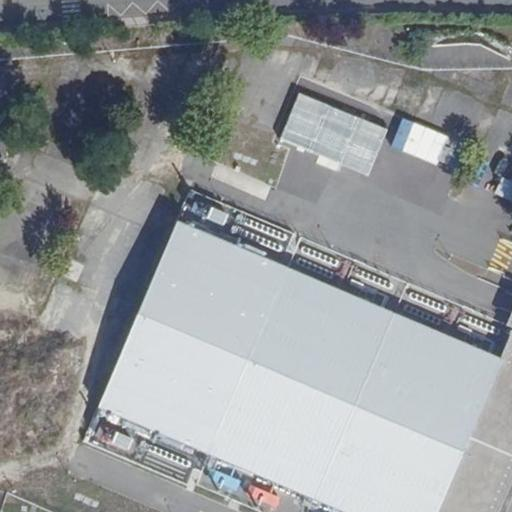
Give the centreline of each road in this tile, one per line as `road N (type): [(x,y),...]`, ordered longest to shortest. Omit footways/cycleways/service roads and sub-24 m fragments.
road 1 (primary): [(0,14),(72,4),(260,0)]
road 2 (unknown): [(183,42),(134,188),(96,187),(46,170)]
